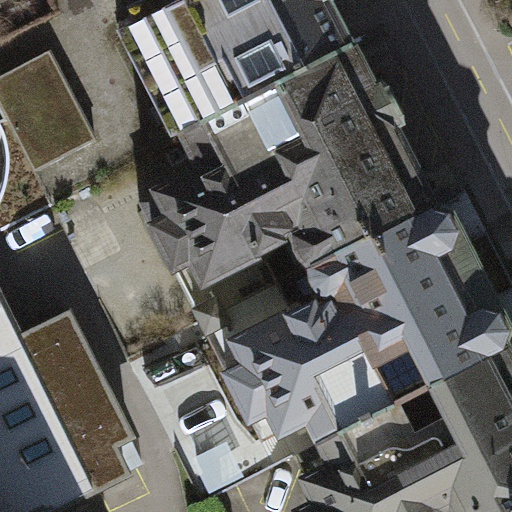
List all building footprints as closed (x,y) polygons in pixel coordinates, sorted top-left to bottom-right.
[(145,0),(126,10),(192,122),(348,43),(328,0),(145,0)] [(137,199),(200,320),(278,280),(261,245),(289,231),(308,264),(370,231),(374,238),(435,207),(393,127),(400,123),(400,111),(385,87),(379,80),(370,85),(348,43),(192,122),(176,126),(199,169),(137,199)] [(51,47),(0,71),(0,98),(35,169),(97,139),(51,47)] [(453,214),(435,207),(374,238),(370,231),(308,264),(327,301),(297,316),(278,280),(200,320),(263,435),(305,411),(321,438),(334,467),(303,476),(314,495),(296,511),(295,511),(511,511),(511,355),(504,341),(509,319),(498,302),(484,299),(456,249),(463,228),(453,214)] [(0,511),(49,511),(120,476),(115,445),(132,438),(70,315),(15,337),(0,305),(0,511)]
